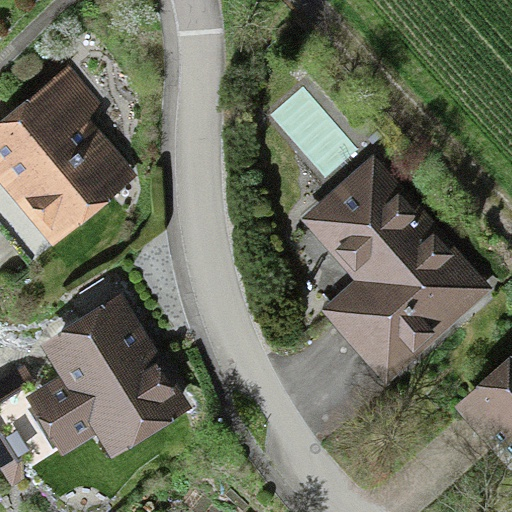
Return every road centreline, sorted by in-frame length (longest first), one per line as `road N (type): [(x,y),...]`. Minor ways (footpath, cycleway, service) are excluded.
road 1 (residential): [(192,0),(200,35),(198,166),(215,295),(243,386),(350,511)]
road 2 (track): [(301,0),(511,224)]
